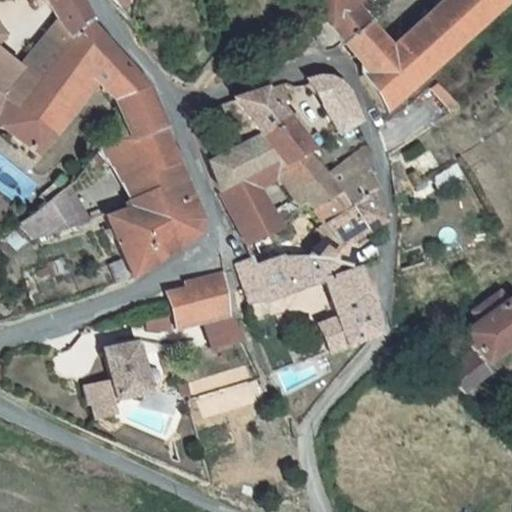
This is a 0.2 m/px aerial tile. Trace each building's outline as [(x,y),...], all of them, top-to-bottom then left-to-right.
[(53,0),(65,31),(30,68),(13,52),(23,36),(2,15),(0,15),(0,118),(7,113),(27,98),(98,24),(85,0),(53,0)] [(511,8),(504,0),(455,0),(400,49),(365,9),(375,0),(308,0),(329,29),(328,38),(338,50),(342,48),(359,71),(355,73),(390,119),(511,8)] [(27,98),(7,113),(49,158),(110,93),(129,120),(139,145),(165,135),(148,92),(101,28),(98,24),(27,98)] [(317,81),(304,81),(334,141),(335,143),(359,125),(348,107),(329,86),(317,81)] [(230,102),(257,136),(284,116),(262,92),(230,102)] [(230,102),(217,107),(240,146),(257,136),(230,102)] [(284,116),(257,136),(276,163),(283,173),(311,153),(284,116)] [(311,153),(336,191),(354,204),(375,196),(365,160),(375,156),(359,125),(335,143),(334,141),(311,153)] [(119,288),(132,282),(135,287),(199,242),(206,232),(165,135),(139,145),(117,150),(104,156),(132,219),(106,230),(125,268),(111,275),(119,288)] [(240,146),(202,161),(217,190),(276,163),(257,136),(240,146)] [(312,189),(315,199),(336,191),(311,153),(283,173),(276,163),(217,190),(242,241),(287,222),(312,189)] [(330,225),(309,259),(341,270),(352,255),(349,243),(386,230),(375,196),(354,204),(336,191),(315,199),(330,225)] [(96,234),(71,196),(28,230),(43,254),(96,234)] [(273,253),(296,255),(287,222),(242,241),(247,257),(273,253)] [(329,356),(369,340),(374,324),(364,290),(358,293),(350,272),(341,270),(309,259),(296,255),(273,253),(247,257),(231,264),(252,299),(271,297),(324,282),(339,321),(318,327),(329,356)] [(220,364),(251,350),(244,329),(237,327),(221,277),(185,285),(183,289),(189,308),(174,312),(178,330),(159,332),(164,349),(189,347),(208,340),(220,364)] [(483,350),(458,367),(470,384),(474,390),(500,372),(494,363),(511,351),(511,305),(505,297),(480,314),(487,323),(471,334),(483,350)] [(103,412),(106,427),(128,422),(125,407),(157,399),(145,348),(112,356),(118,384),(92,390),(98,413),(103,412)]
